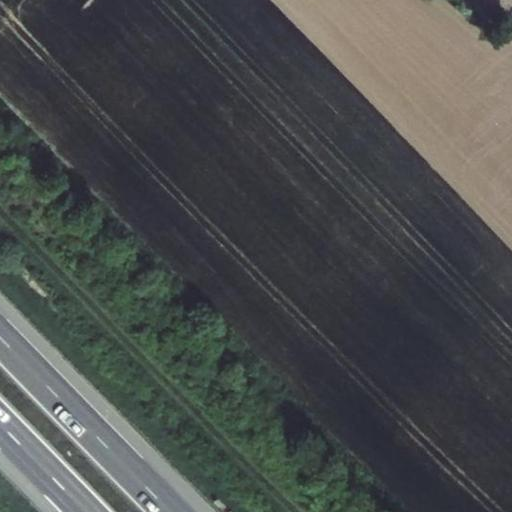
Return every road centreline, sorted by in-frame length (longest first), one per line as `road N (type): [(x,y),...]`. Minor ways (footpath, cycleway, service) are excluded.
road 1 (track): [(0,217),(287,511)]
road 2 (motorway): [(168,511),(0,339)]
road 3 (motorway): [(0,424),(85,511)]
